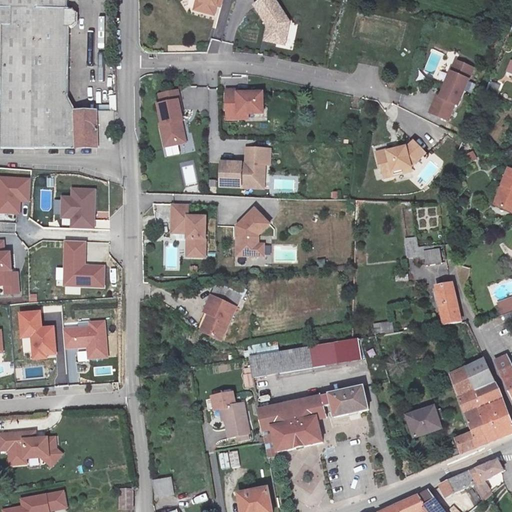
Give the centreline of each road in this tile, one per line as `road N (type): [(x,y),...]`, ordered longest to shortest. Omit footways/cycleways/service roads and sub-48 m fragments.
road 1 (residential): [(395,96),(252,68),(130,67)]
road 2 (residential): [(133,171),(133,394)]
road 3 (tertiary): [(502,450),(349,511)]
road 4 (unclassified): [(451,257),(511,409)]
road 5 (residential): [(133,171),(88,160),(0,158)]
road 6 (residential): [(133,394),(0,401)]
